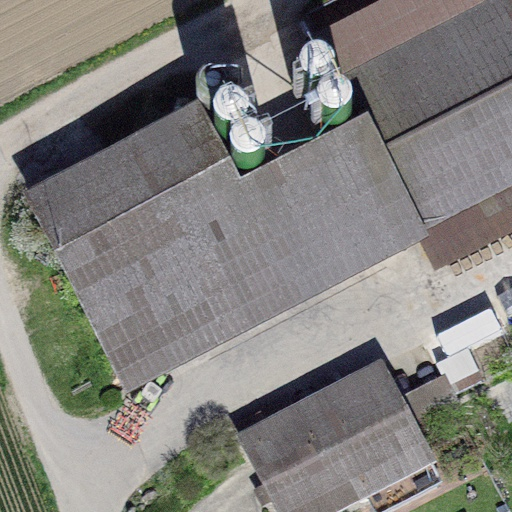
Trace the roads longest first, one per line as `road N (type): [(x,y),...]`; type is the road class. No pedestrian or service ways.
road 1 (track): [(61,467),(511,263)]
road 2 (track): [(0,152),(293,0)]
road 3 (unclassified): [(0,306),(78,511)]
